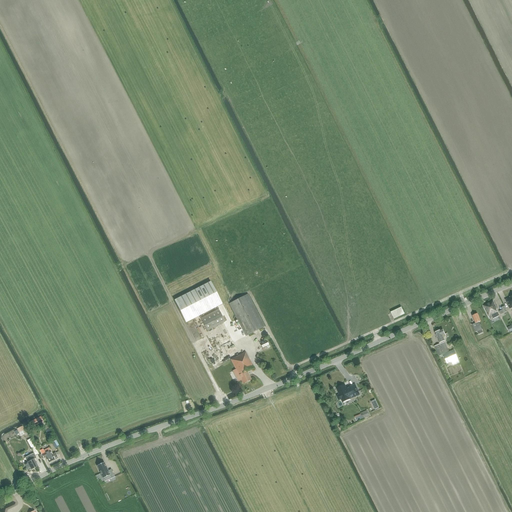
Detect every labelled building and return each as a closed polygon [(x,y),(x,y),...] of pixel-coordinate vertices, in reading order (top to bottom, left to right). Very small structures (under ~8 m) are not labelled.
[(174,300),(186,323),(222,304),(211,282),(174,300)] [(248,294),(229,304),(246,336),(264,327),(248,294)] [(483,306),(489,319),(493,317),(493,318),(499,315),(496,309),(497,309),(493,301),(483,306)] [(401,307),(391,312),(394,319),(404,314),(401,307)] [(201,318),(207,331),(225,322),(219,309),(201,318)] [(478,314),(472,316),(476,323),(472,325),(475,332),(482,329),(479,322),(481,322),(478,314)] [(443,329),(434,333),(438,341),(439,340),(441,343),(445,341),(444,339),(444,338),(443,335),(445,334),(443,329)] [(434,347),(439,357),(449,352),(445,342),(434,347)] [(447,364),(452,362),(458,359),(454,350),(443,355),(447,364)] [(231,360),(243,384),(251,380),(247,371),(254,368),(246,352),(231,360)] [(351,387),(352,387),(347,389),(346,385),(345,386),(344,386),(343,386),(342,386),(341,387),(339,388),(341,392),(340,393),(341,395),(339,395),(339,396),(339,397),(339,398),(339,399),(340,399),(341,400),(342,399),(344,402),(352,399),(351,397),(355,395),(356,397),(360,395),(356,385),(351,387)] [(23,426),(17,429),(21,436),(27,433),(23,426)] [(27,441),(34,453),(35,456),(39,454),(31,439),(27,441)] [(43,449),(40,451),(42,455),(40,456),(42,460),(44,459),(46,458),(48,462),(58,457),(56,453),(52,454),(49,448),(44,450),(43,449)] [(25,464),(28,471),(31,470),(38,467),(34,459),(36,458),(34,453),(25,458),(28,463),(25,464)] [(104,462),(97,466),(103,478),(110,475),(111,478),(115,477),(111,470),(108,471),(104,462)]
